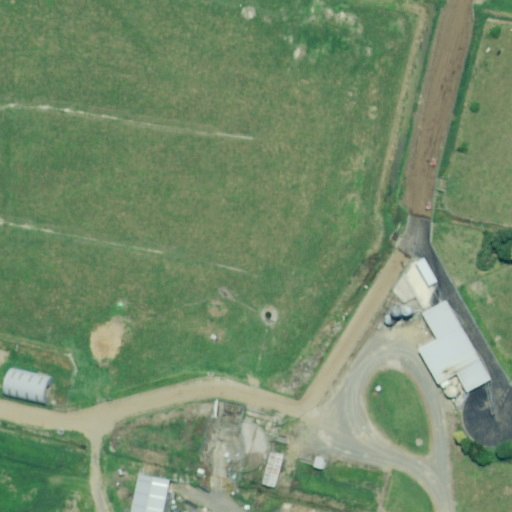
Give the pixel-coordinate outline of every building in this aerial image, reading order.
[(424,350),(443,384),(453,403),(475,391),(493,380),(450,303),(428,315),(442,340),(424,350)] [(416,309),(399,308),(399,318),(416,319),(416,309)] [(53,378),(12,369),(7,395),(47,404),(53,378)] [(286,455),(273,452),(264,484),(277,488),(286,455)] [(305,453),(303,463),(325,469),(328,458),(305,453)] [(167,511),(174,482),(144,475),(136,511),(167,511)]
